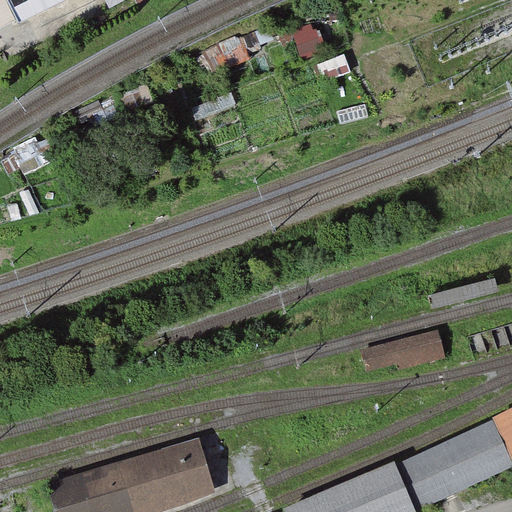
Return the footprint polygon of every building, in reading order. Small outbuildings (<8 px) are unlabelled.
[(0,0),(0,40),(82,0),(0,0)] [(204,52),(217,76),(251,58),(238,34),(204,52)] [(446,359),(439,333),(360,355),(366,375),(399,366),(401,371),(446,359)] [(511,407),(492,417),(511,460),(511,407)] [(511,460),(492,417),(390,464),(411,510),(511,464),(511,460)] [(51,492),(57,511),(111,511),(207,483),(196,448),(51,492)] [(283,510),(283,511),(406,511),(411,510),(390,464),(283,510)]
